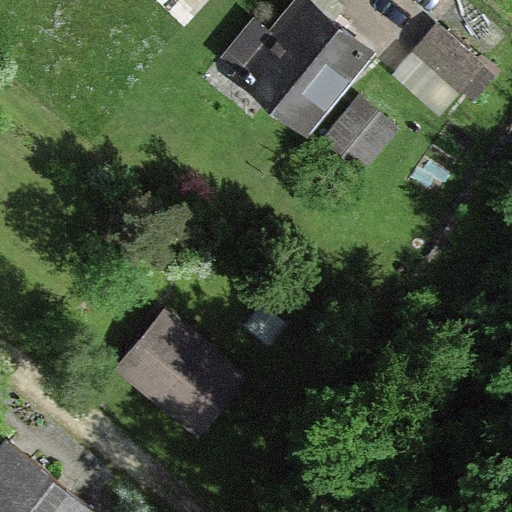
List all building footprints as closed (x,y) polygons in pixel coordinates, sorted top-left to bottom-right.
[(302,0),(292,0),(234,75),(303,129),(365,49),(302,0)] [(398,64),(459,101),(492,47),(432,10),(398,64)] [(332,121),(368,148),(399,109),(362,81),(332,121)] [(157,310),(113,359),(172,412),(216,362),(157,310)] [(79,511),(9,451),(0,461),(0,511),(79,511)]
